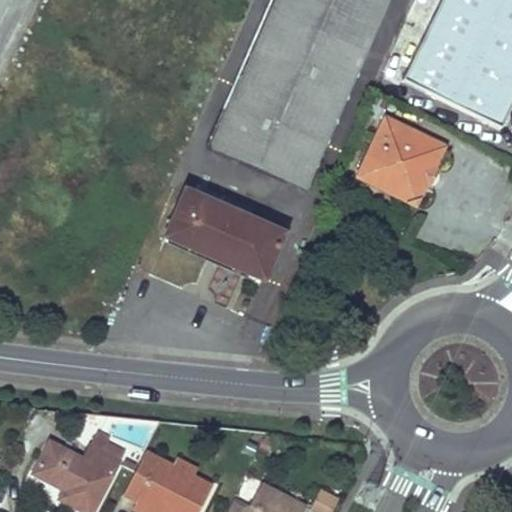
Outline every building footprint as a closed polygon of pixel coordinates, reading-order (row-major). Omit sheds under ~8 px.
[(274,0),(270,10),(364,51),(385,0),(274,0)] [(511,100),(511,0),(439,0),(400,81),(498,129),(511,100)] [(270,10),(209,150),(303,190),(364,51),(270,10)] [(442,147),(384,119),(356,177),(414,205),(442,147)] [(187,191),(166,239),(269,285),(291,236),(187,191)] [(48,444),(27,483),(82,511),(90,511),(116,463),(100,454),(107,440),(95,433),(80,461),(48,444)] [(143,453),(122,495),(135,502),(155,511),(197,511),(210,487),(190,477),(171,467),(143,453)] [(176,459),(171,467),(190,477),(194,469),(176,459)] [(231,501),(225,511),(301,511),(304,508),(259,485),(247,509),(231,501)] [(319,491),(309,510),(313,511),(330,511),(337,500),(319,491)] [(155,511),(135,502),(131,510),(135,511),(155,511)]
